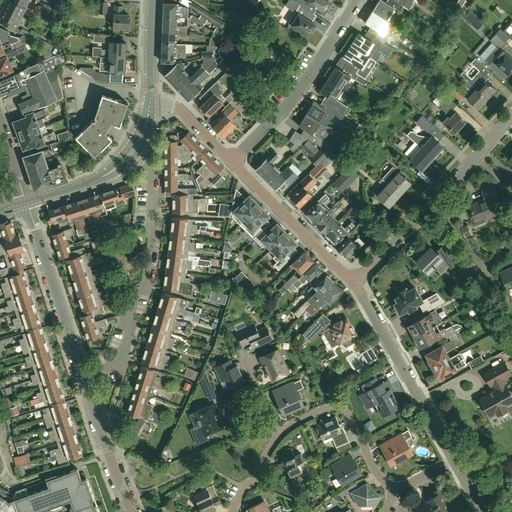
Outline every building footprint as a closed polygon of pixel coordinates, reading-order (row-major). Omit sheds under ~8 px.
[(5,0),(0,12),(0,22),(15,30),(29,0),(5,0)] [(191,1),(188,0),(178,0),(178,2),(188,6),(196,12),(203,16),(220,28),(223,22),(191,1)] [(315,25),(309,21),(314,13),(305,7),(304,8),(300,5),(292,0),(288,0),(287,3),(297,10),(295,12),(298,14),(291,25),(308,36),(315,25)] [(323,13),(330,2),(326,0),(292,0),(300,5),(304,8),(305,7),(308,3),(323,13)] [(399,11),(402,6),(393,0),(389,0),(387,3),(382,0),(379,0),(372,11),(386,20),(394,8),(399,11)] [(62,14),(64,3),(55,1),(52,13),(57,14),(62,14)] [(107,2),(99,2),(98,14),(107,15),(107,2)] [(187,9),(177,5),(164,4),(163,17),(177,18),(181,18),(187,18),(187,9)] [(121,15),(122,8),(122,6),(115,6),(114,15),(113,27),(114,27),(113,32),(120,33),(120,28),(129,28),(129,15),(121,15)] [(390,22),(386,20),(372,11),(364,23),(372,28),(369,33),(388,45),(388,46),(393,48),(394,49),(398,42),(392,39),(383,33),(390,22)] [(483,24),(469,11),(463,18),(477,30),(483,24)] [(203,26),(205,23),(207,20),(200,15),(199,18),(193,15),(189,15),(190,19),(203,26)] [(184,27),(176,27),(177,18),(163,17),(163,31),(186,32),(187,26),(184,26),(184,27)] [(222,30),(217,27),(213,32),(218,35),(222,30)] [(16,49),(25,45),(34,41),(23,35),(12,40),(9,32),(0,28),(0,56),(1,56),(16,49)] [(510,38),(501,30),(497,35),(506,43),(510,38)] [(176,45),(176,35),(181,35),(181,37),(186,38),(186,32),(163,31),(162,44),(176,45)] [(393,48),(388,46),(388,45),(369,33),(365,38),(358,33),(350,45),(369,57),(376,62),(382,52),(387,56),(393,48)] [(506,43),(497,35),(495,33),(489,40),(500,50),(506,43)] [(108,36),(94,35),(93,42),(107,43),(108,36)] [(40,39),(37,43),(53,52),(55,48),(40,39)] [(101,50),(101,57),(125,58),(126,43),(110,42),(109,50),(101,50)] [(191,77),(177,90),(188,101),(201,88),(198,84),(218,65),(222,60),(220,55),(218,52),(221,44),(218,42),(213,58),(209,65),(205,69),(193,80),(191,77)] [(185,45),(176,45),(162,44),(162,53),(185,54),(185,50),(185,45)] [(369,73),(362,68),(369,57),(350,45),(343,57),(350,62),(347,67),(358,74),(365,79),(369,73)] [(0,75),(12,70),(12,69),(18,67),(14,59),(9,62),(7,58),(18,53),(16,49),(1,56),(2,57),(0,58),(0,75)] [(495,63),(508,74),(511,69),(511,59),(505,52),(504,53),(502,50),(497,55),(500,58),(495,63)] [(185,58),(185,54),(162,53),(161,62),(162,62),(163,64),(167,64),(167,62),(175,63),(175,58),(185,58)] [(59,83),(56,68),(53,60),(52,60),(51,57),(21,70),(27,83),(23,85),(27,94),(21,97),(23,101),(18,104),(23,114),(63,98),(62,91),(59,83)] [(127,64),(125,64),(125,58),(101,57),(100,70),(108,71),(108,72),(126,73),(127,64)] [(491,73),(477,60),(472,64),(473,65),(469,69),(475,74),(471,79),(469,77),(466,80),(472,86),(475,89),(486,98),(495,88),(490,83),(490,84),(485,80),(491,73)] [(193,80),(205,69),(200,64),(189,75),(177,63),(164,76),(177,90),(191,77),(193,80)] [(365,79),(358,74),(347,67),(343,72),(336,67),(328,79),(342,88),(350,76),(364,86),(367,80),(365,79)] [(0,93),(1,95),(23,85),(27,83),(21,70),(0,80),(0,93)] [(109,75),(93,71),(92,77),(95,79),(107,82),(109,75)] [(346,115),(350,109),(335,99),(342,88),(328,79),(320,91),(328,96),(325,101),(346,115)] [(472,86),(466,80),(463,84),(469,89),(472,86)] [(216,81),(206,91),(211,96),(200,107),(209,116),(222,103),(217,98),(223,92),(220,88),(221,86),(216,81)] [(237,90),(233,94),(236,97),(241,91),(242,83),(238,83),(234,87),(237,90)] [(463,95),(455,88),(450,93),(458,101),(463,95)] [(476,109),(486,98),(475,89),(467,99),(472,104),(471,105),(476,109)] [(252,101),(241,91),(236,97),(246,107),(252,101)] [(120,126),(128,103),(102,95),(94,118),(96,118),(94,121),(93,120),(76,137),(95,156),(112,139),(106,133),(112,124),(120,126)] [(452,114),(449,112),(456,104),(447,96),(439,106),(443,110),(443,113),(447,117),(442,123),(448,128),(448,127),(455,132),(465,121),(454,112),(452,114)] [(344,115),(346,116),(346,115),(325,101),(321,106),(314,101),(306,113),(325,126),(332,115),(341,120),(344,115)] [(236,125),(230,119),(238,112),(231,105),(211,125),(224,138),(236,125)] [(18,136),(45,126),(42,118),(48,116),(46,112),(45,113),(43,109),(27,115),(28,117),(14,122),(16,128),(15,129),(15,132),(17,135),(18,136)] [(323,125),(325,126),(306,113),(298,125),(306,130),(302,135),(308,139),(314,143),(315,141),(322,148),(328,154),(330,152),(326,147),(328,144),(316,137),(323,125)] [(426,131),(432,124),(422,115),(416,122),(426,131)] [(53,126),(57,133),(65,128),(62,121),(53,126)] [(38,146),(56,139),(55,135),(53,136),(52,132),(47,134),(45,126),(18,136),(18,137),(18,140),(20,143),(22,143),(24,149),(37,143),(38,146)] [(184,154),(198,140),(188,131),(184,135),(180,131),(177,135),(181,139),(180,140),(183,143),(181,146),(184,154)] [(308,139),(302,135),(295,131),(289,140),(294,145),(290,149),(294,153),(308,139)] [(432,158),(443,146),(432,136),(430,138),(418,135),(413,131),(412,132),(411,131),(406,135),(412,140),(421,148),(432,158)] [(355,142),(359,136),(354,133),(350,138),(355,142)] [(184,154),(181,146),(177,146),(177,141),(175,141),(175,135),(170,135),(170,141),(165,141),(165,154),(184,154)] [(198,158),(207,150),(198,140),(184,154),(187,162),(191,158),(189,157),(193,153),(198,158)] [(307,141),(301,147),(311,156),(317,150),(307,141)] [(60,151),(57,142),(50,144),(53,154),(60,151)] [(47,165),(44,157),(51,154),(49,148),(24,157),(27,168),(28,167),(28,170),(29,173),(31,175),(30,176),(31,178),(40,175),(41,175),(41,174),(41,173),(41,172),(55,167),(54,166),(56,165),(55,162),(47,165)] [(309,160),(315,166),(319,162),(328,154),(322,148),(309,160)] [(421,148),(411,159),(422,169),(432,158),(421,148)] [(200,175),(216,159),(207,150),(198,158),(204,164),(196,171),(200,175)] [(277,169),(272,163),(279,155),(274,151),(255,169),(268,182),(275,176),(273,173),(277,169)] [(178,167),(177,160),(182,160),(182,162),(187,162),(184,154),(165,154),(165,160),(165,167),(178,167)] [(212,178),(224,166),(216,159),(200,175),(204,178),(208,174),(212,178)] [(67,180),(62,165),(61,165),(60,161),(55,162),(56,165),(54,166),(55,167),(41,172),(41,173),(41,174),(41,175),(40,175),(31,178),(34,188),(38,190),(67,180)] [(327,170),(319,162),(315,166),(309,173),(310,173),(317,180),(327,170)] [(346,170),(354,179),(359,175),(350,166),(346,170)] [(178,174),(178,167),(165,167),(165,173),(165,181),(178,180),(188,180),(188,174),(178,174)] [(297,177),(294,173),(288,167),(282,174),(277,169),(273,173),(275,176),(268,182),(275,189),(278,187),(283,191),(297,177)] [(410,183),(393,167),(382,179),(384,180),(388,184),(399,194),(410,183)] [(350,183),(354,179),(346,170),(342,174),(350,183)] [(307,190),(312,185),(317,180),(310,173),(300,183),(302,185),(293,194),(294,196),(291,199),(299,207),(312,195),(307,190)] [(225,179),(220,174),(211,182),(216,187),(225,179)] [(346,187),(350,183),(342,174),(337,178),(346,187)] [(342,191),(346,187),(337,178),(333,183),(342,191)] [(178,189),(178,180),(165,181),(165,182),(165,191),(173,191),(173,194),(188,194),(188,189),(178,189)] [(124,199),(124,198),(135,194),(132,184),(119,188),(120,190),(117,191),(116,189),(100,194),(105,209),(116,206),(115,202),(124,199)] [(389,206),(399,194),(388,184),(378,196),(389,206)] [(467,207),(473,222),(489,215),(490,217),(497,215),(491,199),(496,197),(492,187),(480,192),(483,200),(467,207)] [(105,209),(100,194),(91,197),(100,223),(103,234),(107,233),(100,211),(105,209)] [(198,199),(193,199),(193,194),(188,195),(188,194),(173,194),(173,204),(198,204),(208,203),(208,199),(200,199),(198,199)] [(316,223),(328,211),(320,204),(322,202),(323,203),(329,198),(325,194),(317,201),(305,213),(316,223)] [(243,221),(259,206),(249,196),(239,206),(233,201),(230,214),(232,214),(232,217),(240,225),(243,222),(243,221)] [(100,223),(91,197),(82,200),(87,215),(93,213),(96,224),(100,223)] [(87,215),(82,200),(73,203),(81,228),(85,227),(82,217),(87,215)] [(326,234),(338,222),(331,215),(342,204),(339,201),(328,211),(316,223),(315,224),(325,234),(326,234)] [(83,234),(81,228),(73,203),(64,206),(69,221),(74,220),(77,229),(76,229),(78,236),(83,234)] [(193,213),(193,208),(198,208),(198,204),(173,204),(173,213),(193,213)] [(220,204),(218,213),(230,214),(232,205),(220,204)] [(69,221),(64,206),(49,211),(50,216),(47,217),(48,223),(60,219),(61,224),(69,221)] [(258,226),(268,216),(259,206),(243,221),(243,222),(248,227),(245,230),(254,239),(262,230),(258,226)] [(360,222),(370,232),(376,226),(366,216),(360,222)] [(192,225),(192,220),(173,217),(171,226),(197,230),(201,230),(202,226),(192,225)] [(0,239),(15,235),(11,222),(8,223),(8,221),(0,223),(0,239)] [(336,244),(348,232),(354,225),(351,222),(346,227),(347,227),(345,229),(338,222),(326,234),(336,244)] [(271,249),(286,234),(277,224),(266,234),(262,230),(254,239),(262,247),(266,244),(271,249)] [(471,235),(467,225),(461,227),(465,238),(471,235)] [(196,234),(197,230),(171,226),(170,235),(190,238),(191,233),(196,234)] [(52,235),(56,247),(67,244),(65,237),(73,235),(71,228),(52,235)] [(18,234),(15,235),(0,239),(0,241),(1,245),(0,245),(0,250),(21,243),(18,234)] [(286,254),(296,244),(286,234),(271,249),(276,255),(273,258),(277,262),(273,265),(278,270),(290,258),(286,254)] [(190,242),(190,238),(170,235),(169,244),(194,247),(202,248),(203,244),(190,242)] [(336,249),(345,258),(349,254),(350,255),(354,251),(353,250),(357,246),(359,248),(364,243),(358,238),(354,242),(349,236),(336,249)] [(231,238),(226,244),(232,249),(237,244),(231,238)] [(511,238),(505,242),(511,259),(511,267),(499,273),(505,289),(511,286),(511,238)] [(100,250),(97,241),(91,242),(94,251),(100,250)] [(431,247),(416,262),(427,274),(429,272),(431,274),(437,268),(435,266),(438,263),(441,266),(443,264),(442,264),(446,262),(450,268),(458,262),(445,242),(437,249),(439,252),(436,254),(431,247)] [(25,253),(21,243),(0,250),(0,254),(4,254),(6,259),(22,254),(25,253)] [(66,260),(86,254),(84,248),(70,252),(67,244),(56,247),(60,258),(65,257),(66,260)] [(188,251),(194,252),(194,247),(169,244),(168,253),(188,256),(188,251)] [(232,249),(224,244),(222,251),(235,253),(231,250),(232,249)] [(301,273),(313,261),(304,252),(292,264),(298,270),(278,289),(282,294),(292,283),(301,275),(301,273)] [(200,257),(188,256),(168,253),(167,262),(192,265),(198,266),(210,267),(211,261),(199,260),(200,257)] [(26,266),(22,254),(6,259),(8,267),(0,269),(0,272),(1,276),(23,269),(23,267),(26,266)] [(69,269),(93,261),(92,257),(87,259),(86,254),(66,260),(69,269)] [(72,278),(91,271),(90,267),(95,265),(93,261),(69,269),(72,278)] [(223,261),(222,268),(231,269),(232,262),(223,261)] [(198,266),(192,265),(167,262),(166,271),(185,274),(186,269),(197,270),(198,266)] [(314,262),(301,275),(292,283),(296,287),(296,288),(307,277),(310,280),(315,275),(317,277),(323,271),(314,262)] [(75,286),(99,278),(97,274),(93,276),(91,271),(72,278),(75,286)] [(185,274),(166,271),(165,280),(190,283),(193,284),(193,280),(190,279),(184,278),(185,274)] [(254,285),(242,271),(234,278),(233,277),(232,278),(233,279),(246,293),(254,285)] [(27,281),(24,272),(5,278),(6,283),(1,284),(3,288),(27,281)] [(307,299),(311,303),(334,282),(325,273),(313,286),(308,290),(312,295),(307,299)] [(77,295),(97,289),(95,284),(100,283),(99,278),(75,286),(77,295)] [(180,294),(192,296),(193,284),(190,284),(190,283),(165,280),(163,289),(178,291),(178,293),(180,294)] [(6,297),(10,296),(30,289),(27,281),(3,288),(6,297)] [(329,303),(342,290),(334,282),(311,303),(312,304),(308,308),(298,318),(301,321),(325,298),(329,303)] [(474,286),(464,292),(471,304),(482,297),(478,289),(476,290),(474,286)] [(394,304),(400,314),(401,314),(408,310),(409,312),(416,308),(416,307),(415,306),(418,304),(424,313),(433,308),(439,305),(445,301),(437,293),(422,301),(415,288),(408,292),(406,288),(398,293),(400,296),(395,299),(396,300),(397,301),(397,302),(395,304),(394,304)] [(33,298),(30,289),(10,296),(12,300),(7,302),(9,306),(33,298)] [(80,303),(104,296),(103,291),(98,293),(97,289),(77,295),(80,303)] [(228,295),(212,290),(209,300),(224,305),(228,295)] [(182,299),(163,293),(160,302),(184,309),(185,305),(180,303),(182,299)] [(106,300),(104,296),(80,303),(83,312),(102,306),(101,301),(106,300)] [(16,314),(35,307),(33,298),(9,306),(5,307),(7,312),(15,309),(16,314)] [(199,308),(201,303),(188,300),(187,304),(199,308)] [(193,318),(195,313),(184,309),(160,302),(157,310),(176,316),(178,312),(183,313),(182,315),(193,318)] [(293,313),(298,318),(308,308),(303,303),(293,313)] [(273,305),(268,310),(272,314),(277,309),(273,305)] [(104,312),(102,306),(83,312),(84,315),(80,316),(84,329),(106,322),(105,319),(95,323),(93,316),(104,312)] [(38,316),(35,307),(16,314),(18,318),(13,320),(14,324),(38,316)] [(175,320),(176,316),(157,310),(155,319),(179,326),(180,322),(175,320)] [(354,332),(354,330),(352,326),(350,326),(346,319),(341,321),(340,320),(334,324),(335,325),(332,326),(329,322),(330,321),(323,313),(302,335),(310,342),(323,328),(325,331),(323,332),(332,347),(341,342),(343,346),(346,347),(354,342),(355,340),(352,335),(354,334),(353,332),(354,332)] [(414,337),(436,325),(431,314),(408,326),(414,337)] [(41,325),(38,316),(14,324),(16,329),(20,327),(22,332),(41,325)] [(179,326),(155,319),(152,328),(171,333),(173,329),(177,330),(179,326)] [(107,325),(106,322),(84,329),(88,340),(99,337),(97,329),(107,325)] [(254,324),(237,331),(243,345),(254,340),(257,346),(272,340),(267,327),(257,331),(254,324)] [(450,336),(454,334),(463,329),(462,328),(461,327),(459,326),(458,325),(456,325),(454,326),(445,331),(444,329),(440,331),(436,325),(414,337),(420,348),(439,338),(440,339),(442,338),(443,340),(450,336)] [(45,337),(42,328),(23,334),(24,339),(19,340),(21,345),(45,337)] [(170,338),(171,333),(152,328),(149,336),(173,343),(175,339),(170,338)] [(292,329),(288,334),(294,339),(298,334),(292,329)] [(454,334),(450,336),(452,341),(426,355),(429,360),(428,360),(432,368),(449,359),(445,352),(456,347),(455,346),(460,344),(454,334)] [(173,343),(149,336),(147,345),(166,351),(167,346),(172,348),(173,343)] [(48,346),(45,337),(21,345),(22,349),(27,348),(28,352),(48,346)] [(165,355),(166,351),(147,345),(144,353),(168,361),(169,356),(165,355)] [(51,355),(48,346),(28,352),(30,356),(25,358),(26,363),(51,355)] [(379,359),(372,347),(361,353),(368,365),(379,359)] [(264,364),(271,379),(287,372),(278,350),(259,358),(262,365),(264,364)] [(171,362),(168,361),(144,353),(141,363),(161,368),(162,363),(170,366),(171,362)] [(442,378),(465,365),(459,354),(449,359),(432,368),(437,376),(440,374),(442,378)] [(53,364),(51,355),(26,363),(28,367),(33,366),(34,370),(53,364)] [(468,362),(471,368),(483,361),(480,355),(468,362)] [(230,361),(215,368),(221,381),(225,379),(229,387),(243,381),(236,366),(233,368),(230,361)] [(479,400),(486,411),(493,407),(497,415),(508,409),(505,405),(511,401),(511,397),(504,384),(505,383),(503,379),(510,374),(504,363),(483,374),(492,389),(488,392),(489,394),(479,400)] [(56,373),(53,364),(34,370),(35,374),(31,376),(32,380),(56,373)] [(156,377),(157,371),(142,367),(139,376),(159,383),(160,378),(156,377)] [(198,372),(189,369),(186,376),(196,380),(198,372)] [(59,381),(56,373),(32,380),(34,385),(38,383),(40,388),(59,381)] [(158,387),(159,383),(139,376),(134,390),(150,395),(153,386),(158,387)] [(390,389),(384,393),(376,377),(361,385),(364,392),(359,395),(366,409),(375,404),(382,417),(400,407),(390,389)] [(320,379),(315,383),(320,389),(325,386),(320,379)] [(62,390),(59,381),(40,388),(41,392),(36,394),(38,398),(62,390)] [(277,399),(284,413),(301,406),(297,399),(299,398),(296,391),(300,389),(296,381),(286,386),(289,393),(277,399)] [(217,398),(210,382),(203,386),(210,402),(217,398)] [(327,389),(321,392),(325,398),(331,394),(327,389)] [(65,400),(62,390),(38,398),(39,403),(44,401),(46,406),(65,400)] [(147,404),(150,395),(134,390),(130,404),(151,410),(152,405),(147,404)] [(69,411),(66,402),(46,408),(48,413),(43,414),(44,419),(69,411)] [(151,410),(130,404),(127,414),(143,419),(145,414),(149,415),(151,410)] [(195,413),(204,435),(222,427),(216,414),(219,413),(215,404),(195,413)] [(19,414),(17,406),(9,408),(11,416),(19,414)] [(47,428),(52,426),(71,420),(69,411),(44,419),(47,428)] [(335,416),(315,425),(322,440),(331,436),(339,454),(342,452),(340,446),(349,442),(342,427),(338,428),(337,426),(339,425),(335,416)] [(74,429),(71,420),(52,426),(53,431),(49,432),(50,437),(74,429)] [(135,427),(130,435),(135,438),(139,430),(135,427)] [(77,438),(74,429),(50,437),(52,441),(56,440),(58,444),(77,438)] [(389,458),(393,464),(410,454),(407,448),(408,447),(405,440),(411,437),(408,430),(392,439),(395,445),(383,452),(387,459),(389,458)] [(51,456),(80,447),(77,438),(58,444),(59,448),(50,451),(51,456)] [(63,462),(74,459),(83,456),(80,447),(51,456),(50,457),(51,462),(58,460),(57,459),(62,457),(63,462)] [(301,454),(296,456),(295,456),(291,449),(280,454),(283,461),(281,462),(284,470),(287,469),(290,477),(302,472),(298,464),(305,461),(301,454)] [(30,462),(27,453),(13,458),(16,466),(30,462)] [(331,466),(342,484),(361,473),(353,460),(347,463),(344,458),(331,466)] [(0,511),(98,511),(96,506),(94,506),(92,501),(94,500),(86,479),(82,480),(78,469),(57,476),(56,474),(45,478),(49,487),(14,499),(12,498),(14,496),(0,486),(0,511)] [(380,497),(367,483),(352,491),(350,487),(340,492),(343,497),(351,493),(358,506),(376,505),(380,497)] [(221,503),(213,485),(206,488),(207,490),(194,496),(200,509),(194,511),(193,511),(212,511),(211,508),(221,503)] [(448,493),(443,495),(439,488),(432,492),(435,496),(426,501),(427,503),(416,509),(417,511),(460,511),(453,499),(452,499),(448,493)] [(272,511),(271,511),(269,511),(264,501),(250,508),(248,511),(272,511)]
